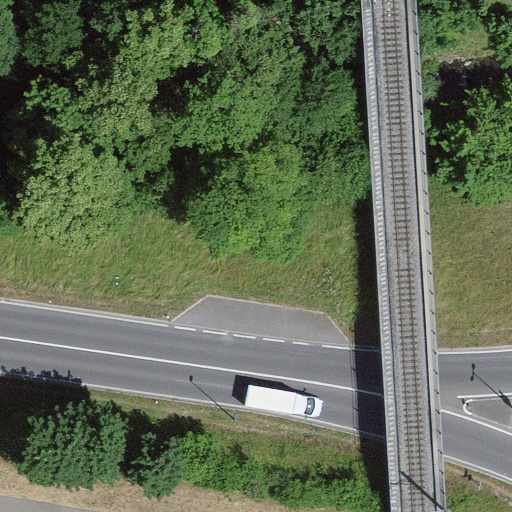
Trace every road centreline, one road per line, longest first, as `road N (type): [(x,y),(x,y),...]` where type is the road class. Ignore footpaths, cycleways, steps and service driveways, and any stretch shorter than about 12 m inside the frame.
road 1 (primary): [(0,338),(293,380)]
road 2 (primary): [(293,380),(511,459)]
road 3 (primary): [(511,372),(293,380)]
